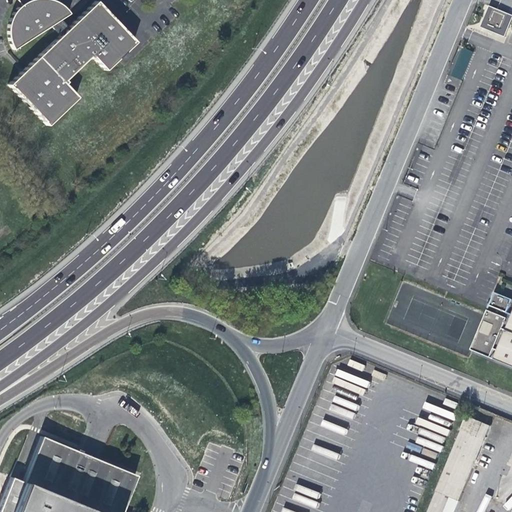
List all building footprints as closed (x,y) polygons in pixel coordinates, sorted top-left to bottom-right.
[(22,0),(19,2),(18,3),(13,8),(10,13),(9,17),(7,22),(7,26),(7,33),(8,37),(10,44),(12,47),(50,22),(59,33),(19,72),(7,83),(46,124),(76,95),(64,83),(67,80),(64,78),(88,54),(90,57),(93,55),(105,67),(135,39),(97,0),(93,0),(65,27),(57,18),(69,10),(64,5),(61,2),(58,0),(57,0),(22,0)] [(481,24),(500,31),(506,13),(487,6),(481,24)] [(511,21),(511,15),(506,13),(500,31),(507,34),(511,21)] [(461,47),(451,75),(462,79),(472,51),(461,47)] [(511,315),(507,314),(511,302),(511,301),(495,294),(472,351),(491,359),(494,350),(497,351),(493,360),(511,367),(511,315)] [(466,421),(454,454),(477,463),(490,430),(466,421)] [(117,511),(133,473),(39,436),(21,481),(8,476),(0,495),(0,511),(117,511)] [(457,511),(477,463),(454,454),(430,511),(457,511)]
